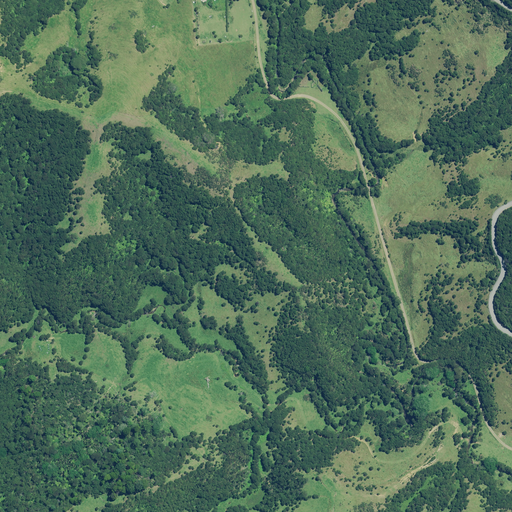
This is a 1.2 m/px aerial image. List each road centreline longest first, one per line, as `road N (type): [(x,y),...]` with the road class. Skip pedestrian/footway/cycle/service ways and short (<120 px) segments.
road 1 (residential): [(252,0),(270,90),(312,98),(350,133),(417,356),(455,357),(488,425),(511,449)]
road 2 (unclassified): [(511,202),(494,219),(503,265),(490,301),(494,319),(511,333)]
